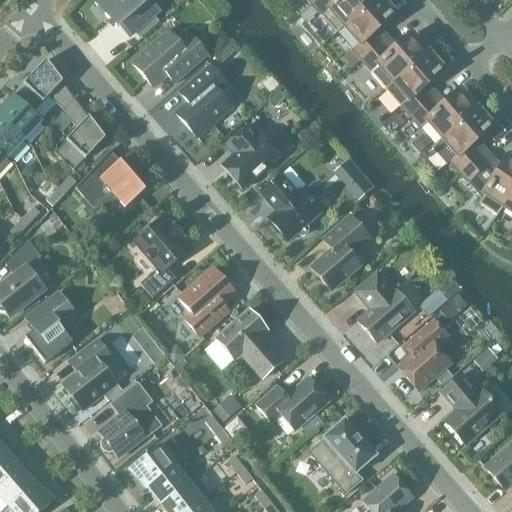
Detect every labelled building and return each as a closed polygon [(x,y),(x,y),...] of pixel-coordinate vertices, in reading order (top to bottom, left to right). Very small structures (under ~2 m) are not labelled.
[(114,27),(116,29),(119,26),(129,38),(158,13),(148,1),(148,0),(98,0),(94,4),(109,21),(113,18),(117,24),(114,27)] [(335,35),(344,27),(375,0),(318,0),(312,6),(322,17),(321,18),(335,35)] [(351,51),(361,62),(383,43),(374,33),(390,18),(389,17),(392,14),(379,0),(375,0),(344,27),(359,44),(351,51)] [(207,41),(217,52),(230,40),(220,29),(207,41)] [(174,84),(175,85),(207,57),(190,37),(179,47),(167,33),(131,65),(153,89),(170,74),(177,82),(174,84)] [(393,83),(426,54),(424,51),(429,47),(418,34),(413,39),(411,36),(392,53),(383,43),(361,62),(371,74),(379,67),(393,83)] [(236,54),(227,44),(219,52),(228,62),(236,54)] [(400,107),(410,118),(432,99),(423,89),(439,74),(438,73),(441,71),(426,54),(393,83),(385,90),(400,107)] [(45,62),(12,97),(40,123),(41,123),(32,115),(48,97),(63,112),(61,114),(75,100),(45,62)] [(188,104),(175,115),(203,147),(203,146),(197,139),(230,110),(217,94),(226,86),(209,67),(178,93),(179,94),(184,90),(190,98),(188,100),(188,104)] [(428,123),(442,139),(475,110),(459,92),(440,109),(432,99),(410,118),(420,130),(428,123)] [(12,97),(0,110),(0,119),(23,141),(40,123),(12,97)] [(104,139),(75,100),(61,114),(77,130),(54,154),(73,172),(104,139)] [(449,163),(458,174),(481,155),(472,145),(488,131),(487,129),(490,127),(475,110),(442,139),(457,156),(449,163)] [(0,119),(0,152),(7,159),(23,141),(0,119)] [(259,135),(257,137),(248,127),(225,146),(226,147),(230,144),(238,154),(222,168),(241,191),(279,158),(259,135)] [(110,195),(124,210),(144,193),(110,153),(75,190),(92,210),(110,195)] [(481,155),(458,174),(467,184),(489,165),(481,155)] [(494,178),(485,169),(467,184),(482,201),(479,205),(496,217),(503,207),(511,194),(511,160),(508,157),(494,178)] [(360,203),(374,190),(349,161),(334,174),(360,203)] [(295,195),(280,177),(260,195),(275,213),(267,220),(287,243),(296,235),(299,237),(302,237),(304,237),(307,235),(308,232),(308,229),(306,226),(320,214),(300,191),(295,195)] [(69,178),(57,190),(64,196),(76,184),(69,178)] [(64,196),(57,190),(46,202),(52,208),(64,196)] [(511,194),(503,207),(511,213),(511,194)] [(32,209),(21,221),(27,227),(39,215),(32,209)] [(331,252),(310,270),(330,293),(359,268),(350,257),(369,240),(349,218),(322,241),(331,252)] [(173,226),(169,230),(160,220),(133,244),(157,271),(144,281),(144,282),(141,284),(139,286),(152,300),(175,280),(167,270),(188,252),(179,242),(184,238),(173,226)] [(27,227),(21,221),(9,233),(16,239),(27,227)] [(0,250),(9,242),(0,233),(0,250)] [(14,278),(0,289),(0,314),(0,315),(5,315),(8,319),(44,291),(27,270),(41,259),(27,242),(5,266),(14,278)] [(70,261),(77,271),(87,263),(79,253),(70,261)] [(218,308),(233,294),(212,270),(178,300),(190,313),(182,320),(200,339),(228,314),(228,313),(225,315),(218,308)] [(370,312),(357,323),(376,345),(413,313),(394,291),(392,292),(376,275),(354,294),(370,312)] [(418,308),(427,319),(450,298),(459,290),(450,280),(440,288),(418,308)] [(26,338),(31,344),(29,346),(44,365),(71,344),(57,325),(71,314),(73,316),(74,315),(58,295),(38,311),(46,322),(30,334),(26,338)] [(448,305),(439,313),(448,324),(457,316),(448,305)] [(124,329),(134,322),(127,312),(117,320),(124,329)] [(234,362),(240,356),(262,381),(281,363),(260,339),(267,333),(248,312),(215,341),(234,362)] [(433,322),(403,348),(410,357),(397,369),(418,393),(450,366),(434,348),(446,337),(433,322)] [(132,337),(154,365),(164,358),(142,329),(132,337)] [(77,357),(85,367),(61,386),(81,413),(102,397),(116,386),(101,367),(111,359),(97,341),(77,357)] [(184,358),(175,348),(164,356),(173,367),(184,358)] [(488,351),(474,363),(482,372),(496,360),(488,351)] [(443,422),(465,447),(501,415),(479,391),(476,394),(461,376),(440,394),(455,412),(443,422)] [(102,444),(101,449),(104,452),(108,454),(112,452),(117,459),(128,451),(159,427),(144,408),(150,403),(137,387),(147,380),(146,379),(137,386),(112,406),(120,417),(98,435),(104,442),(102,444)] [(279,418),(292,433),(327,403),(307,380),(285,399),(276,389),(255,407),(270,425),(279,418)] [(116,386),(102,397),(108,404),(122,393),(116,386)] [(242,410),(231,397),(212,414),(223,426),(242,410)] [(205,424),(214,436),(221,430),(212,418),(205,424)] [(246,429),(237,418),(222,431),(231,442),(246,429)] [(374,456),(374,457),(344,423),(345,423),(343,421),(341,422),(342,423),(323,439),(322,440),(323,442),(310,454),(309,454),(308,455),(309,456),(344,494),(344,495),(345,496),(346,495),(346,494),(360,482),(361,481),(360,480),(355,475),(356,475),(374,458),(375,457),(374,456)] [(221,430),(214,436),(223,448),(230,442),(221,430)] [(138,481),(146,490),(175,467),(182,461),(186,458),(170,438),(159,447),(128,472),(138,481)] [(511,444),(484,469),(504,492),(511,485),(511,444)] [(0,485),(19,469),(5,453),(0,456),(0,485)] [(227,464),(236,475),(243,469),(234,458),(227,464)] [(188,484),(196,478),(182,461),(175,467),(146,490),(160,507),(188,484)] [(0,485),(0,498),(8,508),(33,485),(19,469),(0,485)] [(243,469),(236,475),(245,486),(251,480),(243,469)] [(362,503),(369,511),(396,511),(411,499),(392,477),(362,503)] [(163,511),(187,511),(201,502),(209,495),(196,478),(188,484),(160,507),(163,511)] [(33,485),(8,508),(2,511),(40,511),(52,502),(33,485)] [(254,498),(262,509),(269,503),(261,492),(254,498)] [(187,511),(209,511),(201,502),(187,511)] [(275,511),(269,503),(262,509),(264,511),(275,511)]
